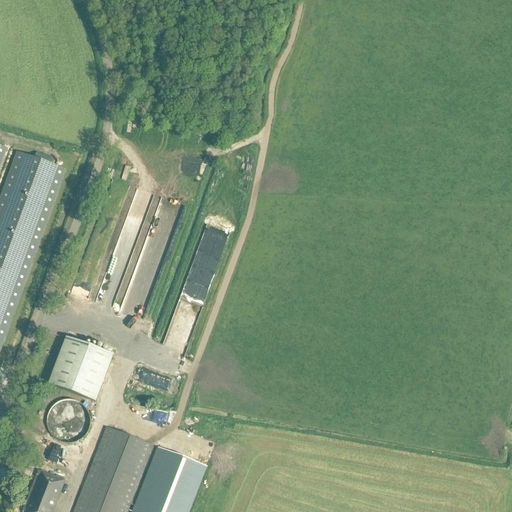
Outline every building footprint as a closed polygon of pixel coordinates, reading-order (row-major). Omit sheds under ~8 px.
[(58,158),(9,144),(0,178),(0,349),(4,350),(58,158)] [(139,221),(142,211),(133,208),(130,218),(139,221)] [(202,250),(222,257),(232,232),(211,225),(202,250)] [(113,356),(66,339),(49,386),(95,403),(113,356)] [(78,442),(81,440),(83,439),(85,437),(87,434),(89,429),(90,425),(90,422),(90,419),(89,415),(87,412),(85,408),(82,406),(79,404),(75,402),(71,401),(65,401),(62,402),(58,404),(54,406),(51,410),(49,412),(47,417),(47,422),(47,424),(47,429),(49,433),(52,437),(55,439),(58,442),(62,443),(66,444),(70,444),(74,444),(78,442)] [(148,407),(144,420),(166,426),(169,413),(148,407)] [(74,511),(127,511),(128,511),(129,511),(188,511),(206,467),(159,448),(136,506),(131,504),(153,447),(107,429),(74,511)] [(25,469),(23,475),(35,480),(23,511),(52,511),(65,481),(40,472),(39,474),(25,469)]
